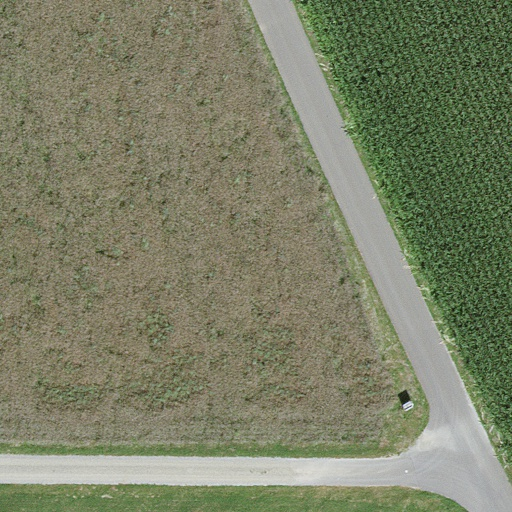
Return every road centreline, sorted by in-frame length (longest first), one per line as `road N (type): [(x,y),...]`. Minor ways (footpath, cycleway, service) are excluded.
road 1 (tertiary): [(272,0),(483,469)]
road 2 (residential): [(483,469),(0,468)]
